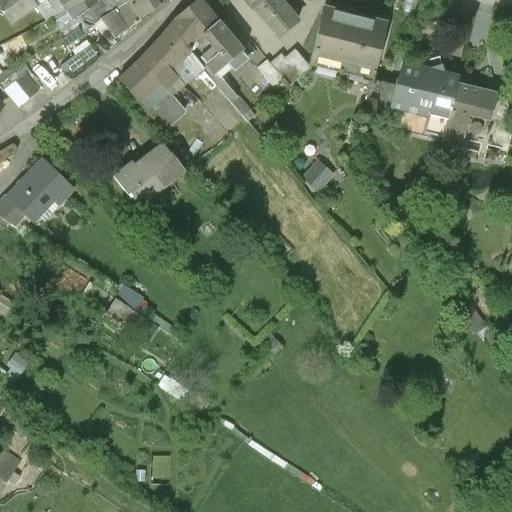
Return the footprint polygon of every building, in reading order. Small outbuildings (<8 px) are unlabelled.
[(0,0),(0,9),(11,27),(37,9),(33,4),(30,0),(0,0)] [(39,0),(33,4),(37,9),(46,22),(63,10),(55,0),(39,0)] [(83,4),(80,0),(55,0),(63,10),(66,15),(83,4)] [(107,16),(95,0),(88,0),(83,4),(66,15),(55,22),(65,36),(85,21),(94,25),(102,19),(107,16)] [(117,40),(163,9),(157,0),(137,0),(128,6),(127,5),(107,16),(102,19),(117,40)] [(176,0),(123,0),(127,5),(128,6),(137,0),(157,0),(163,9),(176,1),(176,0)] [(244,0),(254,11),(266,0),(244,0)] [(300,20),(282,0),(266,0),(254,11),(277,39),(300,20)] [(204,41),(220,26),(202,5),(182,23),(201,44),(204,41)] [(386,26),(328,13),(317,63),(374,76),(386,26)] [(201,44),(182,23),(120,85),(152,121),(173,102),(159,87),(193,56),(191,53),(201,44)] [(245,55),(220,26),(204,41),(218,58),(209,66),(219,77),(245,55)] [(19,41),(0,49),(0,85),(18,107),(36,92),(21,74),(14,80),(8,72),(10,70),(5,63),(0,66),(0,58),(5,56),(6,58),(23,50),(19,41)] [(88,49),(59,67),(64,74),(67,72),(70,75),(95,59),(88,49)] [(301,77),(286,56),(269,69),(266,64),(256,71),(275,96),(301,77)] [(428,73),(404,66),(390,113),(428,124),(425,133),(441,137),(455,86),(457,80),(445,77),(443,68),(428,73)] [(376,100),(389,103),(393,85),(381,82),(376,100)] [(497,98),(455,86),(441,137),(463,143),(469,119),(490,124),(497,98)] [(186,180),(163,150),(137,170),(134,166),(115,181),(147,221),(161,210),(156,204),(186,180)] [(71,193),(39,163),(5,200),(27,220),(35,225),(57,208),(71,193)] [(319,164),(302,183),(321,200),(329,191),(326,189),(335,178),(319,164)] [(27,220),(5,200),(0,205),(0,219),(16,232),(27,220)] [(143,300),(123,288),(114,302),(134,314),(143,300)] [(198,312),(191,307),(185,315),(193,320),(198,312)] [(24,466),(0,448),(0,493),(3,496),(24,466)]
